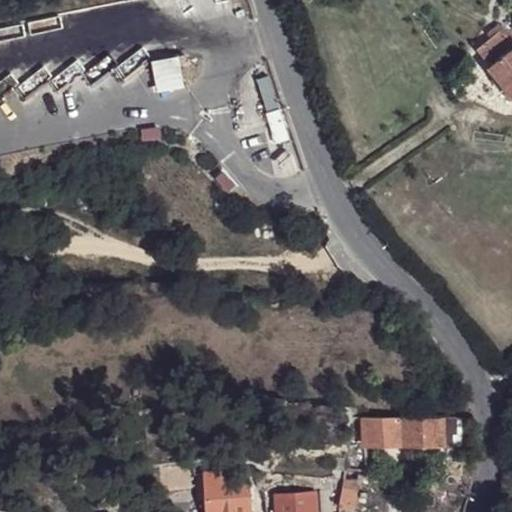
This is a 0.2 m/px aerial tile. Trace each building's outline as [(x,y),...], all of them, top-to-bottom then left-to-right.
[(482,47),(492,64),(511,50),(511,38),(504,32),(482,47)] [(511,50),(492,64),(491,66),(511,96),(511,50)] [(153,64),(157,95),(184,92),(180,61),(153,64)] [(330,246),(334,243),(325,228),(321,231),(330,246)] [(140,286),(139,261),(105,260),(105,256),(81,256),(81,261),(79,261),(78,287),(140,286)] [(462,431),(462,415),(444,417),(444,430),(462,431)] [(444,417),(362,416),(362,440),(362,443),(367,443),(444,442),(444,430),(444,417)] [(333,467),(344,468),(345,454),(334,454),(333,467)] [(198,500),(152,503),(152,511),(256,511),(253,471),(196,475),(198,500)] [(319,511),(331,511),(330,489),(318,489),(319,511)] [(315,511),(313,493),(274,495),(274,510),(270,510),(269,511),(315,511)]
